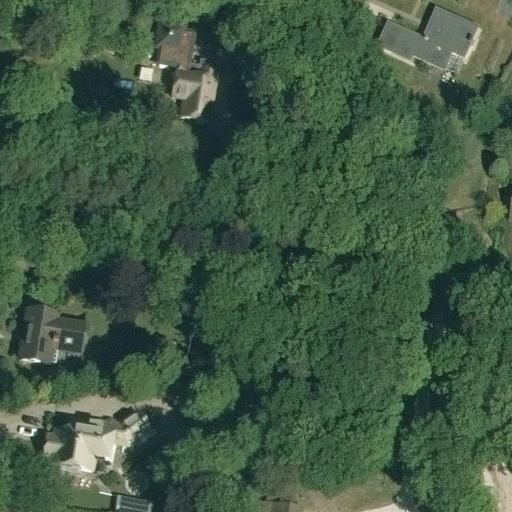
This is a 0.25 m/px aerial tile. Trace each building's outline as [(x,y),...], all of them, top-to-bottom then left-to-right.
[(464,61),(479,26),(437,8),(423,42),(388,26),(378,49),(410,63),(412,58),(444,72),(451,55),(464,61)] [(176,72),(171,100),(183,102),(180,120),(207,125),(217,66),(198,62),(198,69),(189,67),(195,34),(185,32),(186,27),(156,22),(151,52),(155,53),(153,68),(176,72)] [(216,63),(231,64),(233,51),(218,49),(216,63)] [(159,112),(122,106),(119,125),(156,131),(159,112)] [(20,362),(40,365),(44,344),(51,345),(51,347),(58,349),(59,347),(77,350),(79,337),(82,338),(84,330),(55,326),(55,322),(27,317),(20,362)] [(166,373),(172,345),(156,342),(151,364),(135,361),(131,380),(147,383),(150,370),(166,373)] [(102,363),(118,363),(118,346),(103,346),(102,363)] [(47,440),(43,461),(49,462),(48,466),(90,474),(92,459),(106,462),(109,445),(124,447),(127,447),(147,432),(134,415),(117,427),(87,422),(86,427),(70,424),(68,436),(54,434),(53,441),(47,440)] [(170,438),(202,480),(221,465),(215,457),(235,441),(217,417),(197,433),(189,423),(170,438)]
